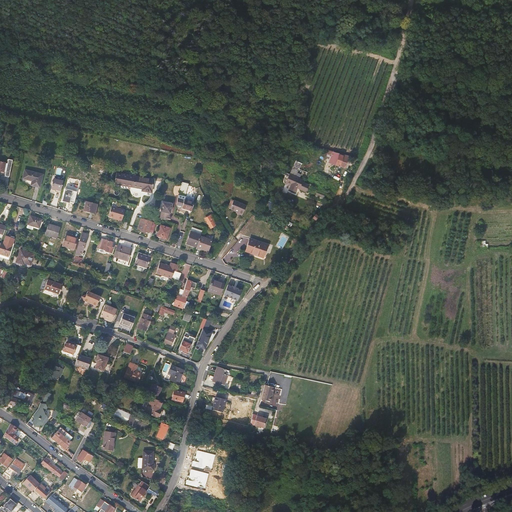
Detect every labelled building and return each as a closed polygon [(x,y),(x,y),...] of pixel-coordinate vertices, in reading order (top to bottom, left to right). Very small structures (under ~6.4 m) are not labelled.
[(130,54),(124,53),(123,61),(139,64),(140,58),(129,57),(130,54)] [(348,156),(326,151),(324,160),(328,161),(328,165),(346,168),(348,156)] [(42,174),(24,170),(22,178),(32,180),(31,185),(39,187),(42,174)] [(301,176),(283,171),(282,173),(289,175),(287,182),(291,183),(290,188),(296,190),(298,186),(305,188),(307,180),(301,179),(301,176)] [(154,179),(117,172),(115,184),(131,187),(145,189),(144,191),(151,192),(154,179)] [(62,182),(54,179),(51,189),(60,191),(62,182)] [(79,182),(70,179),(67,189),(76,192),(79,182)] [(186,193),(186,191),(188,184),(182,181),(182,182),(179,191),(186,193)] [(198,187),(188,184),(186,191),(196,194),(198,187)] [(193,201),(183,199),(181,206),(181,208),(190,211),(193,201)] [(247,206),(234,200),(234,201),(231,208),(231,209),(237,212),(244,214),(247,206)] [(94,203),(86,201),(83,209),(95,213),(97,204),(94,203)] [(171,204),(162,202),(160,211),(169,213),(171,204)] [(124,210),(111,206),(108,217),(117,219),(116,220),(121,222),(124,210)] [(212,221),(206,214),(203,216),(209,223),(212,221)] [(41,220),(30,216),(26,229),(32,231),(33,227),(38,228),(40,223),(41,220)] [(155,224),(147,222),(146,226),(140,224),(138,228),(152,232),(155,224)] [(60,227),(49,224),(45,234),(57,238),(60,227)] [(170,227),(160,224),(156,235),(166,239),(170,227)] [(196,247),(196,245),(200,235),(191,231),(186,243),(196,247)] [(87,234),(82,232),(75,254),(80,255),(87,234)] [(77,238),(65,234),(62,246),(73,250),(77,238)] [(210,238),(200,235),(196,245),(207,249),(210,238)] [(7,237),(5,236),(3,244),(0,242),(0,254),(8,257),(9,254),(10,254),(14,242),(6,240),(7,237)] [(106,241),(99,239),(96,248),(106,251),(105,252),(111,254),(113,248),(110,247),(111,242),(110,242),(111,240),(107,239),(106,241)] [(267,246),(248,241),(247,248),(245,254),(252,256),(254,256),(255,254),(265,256),(267,246)] [(112,257),(118,258),(122,246),(117,244),(112,257)] [(122,246),(118,258),(128,261),(132,249),(122,246)] [(33,254),(20,250),(16,262),(21,264),(21,262),(24,263),(30,265),(33,254)] [(150,256),(138,252),(134,264),(146,268),(150,256)] [(112,258),(109,257),(104,272),(107,273),(112,258)] [(178,264),(170,262),(169,265),(159,262),(155,272),(171,278),(174,270),(176,270),(178,264)] [(224,282),(212,278),(208,291),(220,295),(224,282)] [(61,284),(46,279),(43,289),(57,294),(61,284)] [(187,280),(182,295),(186,297),(190,286),(194,288),(196,283),(187,280)] [(231,286),(226,284),(223,295),(237,300),(241,289),(236,287),(231,285),(231,286)] [(100,297),(87,291),(86,295),(81,297),(84,301),(97,306),(100,297)] [(186,297),(182,295),(181,296),(177,295),(173,305),(182,308),(186,297)] [(116,309),(105,305),(100,316),(111,320),(116,309)] [(174,311),(161,307),(158,315),(163,316),(164,312),(173,315),(174,311)] [(135,317),(124,313),(119,323),(130,328),(135,317)] [(151,316),(143,313),(137,327),(146,330),(151,316)] [(176,327),(170,325),(163,343),(170,346),(175,334),(174,333),(176,327)] [(209,339),(212,331),(202,328),(196,344),(205,348),(209,339)] [(190,343),(182,340),(179,348),(187,351),(190,343)] [(76,345),(67,342),(64,350),(77,355),(81,345),(76,343),(76,345)] [(133,346),(126,343),(124,351),(130,354),(133,346)] [(91,359),(78,354),(75,365),(87,369),(91,359)] [(108,358),(98,355),(96,360),(97,361),(95,368),(104,371),(108,358)] [(137,361),(132,359),(126,373),(139,378),(143,369),(136,366),(135,365),(137,361)] [(65,364),(56,361),(51,375),(59,378),(61,373),(58,372),(60,367),(63,368),(65,364)] [(165,363),(162,372),(168,374),(171,364),(165,363)] [(184,370),(175,366),(170,379),(179,383),(184,370)] [(223,373),(212,370),(208,383),(212,385),(215,387),(215,386),(220,387),(222,379),(223,373)] [(160,387),(152,384),(150,389),(158,392),(160,387)] [(272,391),(263,388),(259,403),(270,405),(271,401),(270,400),(272,391)] [(32,396),(21,390),(18,396),(24,399),(22,402),(28,405),(32,396)] [(184,392),(174,390),(172,399),(182,401),(184,392)] [(162,402),(151,397),(145,411),(158,417),(162,409),(160,408),(162,402)] [(223,401),(212,399),(209,411),(220,414),(223,401)] [(42,425),(47,419),(45,415),(43,415),(43,416),(41,413),(46,409),(45,405),(40,403),(38,408),(33,415),(35,416),(35,419),(33,423),(37,427),(39,424),(42,425)] [(129,421),(129,420),(134,422),(136,417),(131,416),(132,414),(117,408),(114,416),(129,421)] [(90,419),(80,412),(75,419),(85,426),(89,420),(90,419)] [(259,418),(255,417),(252,429),(262,431),(264,421),(260,421),(258,420),(259,418)] [(169,425),(161,422),(159,427),(161,428),(157,436),(162,439),(169,425)] [(13,426),(10,423),(3,435),(14,443),(18,437),(15,434),(17,430),(16,429),(16,428),(13,426)] [(115,432),(105,431),(103,448),(114,449),(115,432)] [(52,440),(58,444),(64,436),(58,432),(52,440)] [(71,441),(64,436),(58,444),(65,449),(71,441)] [(174,444),(168,441),(166,446),(172,449),(174,444)] [(81,462),(83,457),(86,453),(82,450),(76,459),(81,462)] [(153,463),(153,450),(143,450),(143,469),(155,469),(155,463),(153,463)] [(86,453),(83,457),(90,461),(93,456),(87,452),(86,453)] [(1,458),(0,457),(0,463),(5,467),(10,460),(3,454),(1,458)] [(24,465),(15,458),(5,471),(12,477),(16,471),(19,473),(24,465)] [(50,462),(45,458),(39,464),(45,468),(46,467),(56,476),(60,471),(49,463),(50,462)] [(67,474),(64,472),(63,473),(59,478),(58,478),(61,481),(67,474)] [(40,477),(36,473),(34,475),(33,474),(29,479),(34,484),(40,477)] [(200,477),(187,474),(185,483),(197,486),(200,477)] [(86,486),(75,477),(68,486),(75,491),(77,489),(81,492),(86,486)] [(33,486),(27,480),(21,487),(27,493),(33,486)] [(160,492),(142,481),(138,486),(137,486),(130,495),(139,501),(146,490),(149,493),(150,492),(156,496),(160,492)] [(52,490),(47,486),(44,489),(40,486),(37,490),(45,497),(48,493),(49,494),(52,490)] [(34,492),(28,495),(32,500),(37,497),(34,492)] [(67,511),(69,511),(51,496),(46,501),(58,511),(67,511)] [(11,511),(17,504),(11,498),(7,502),(3,506),(7,509),(7,508),(11,511)] [(101,509),(99,511),(113,511),(115,510),(101,499),(96,506),(101,509)]
